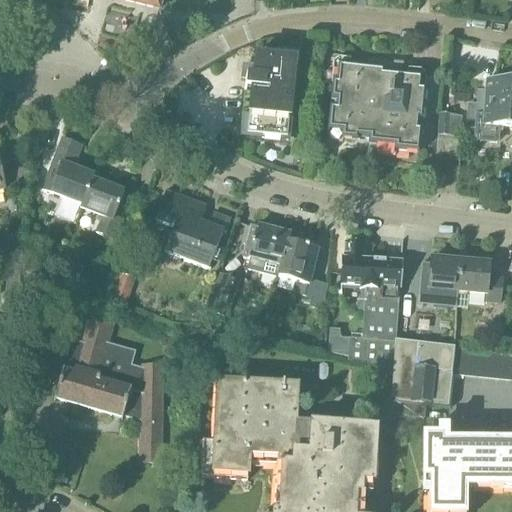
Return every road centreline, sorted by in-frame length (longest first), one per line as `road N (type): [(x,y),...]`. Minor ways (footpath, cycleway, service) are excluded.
road 1 (residential): [(511,221),(285,193),(216,164),(126,96)]
road 2 (residential): [(126,96),(247,31),(349,17),(511,33)]
